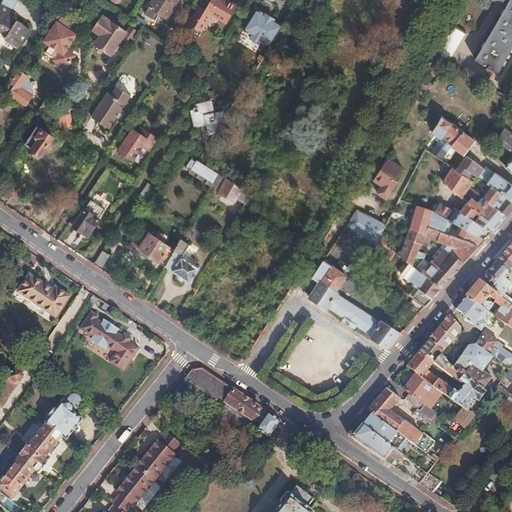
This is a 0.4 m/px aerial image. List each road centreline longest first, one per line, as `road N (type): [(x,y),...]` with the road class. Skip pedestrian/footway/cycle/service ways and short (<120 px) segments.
road 1 (residential): [(191,346),(0,215)]
road 2 (residential): [(60,511),(191,346)]
road 3 (residential): [(511,227),(391,365)]
road 4 (residential): [(191,346),(327,436)]
road 5 (residential): [(327,436),(438,511)]
